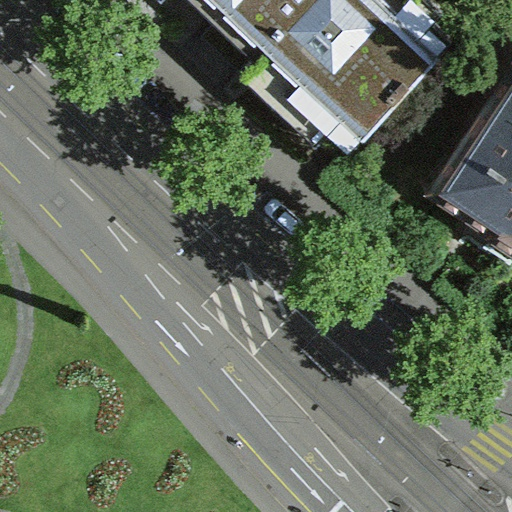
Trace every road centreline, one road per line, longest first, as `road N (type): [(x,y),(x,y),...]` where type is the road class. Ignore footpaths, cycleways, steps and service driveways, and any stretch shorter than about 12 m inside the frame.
road 1 (primary): [(511,475),(0,2)]
road 2 (primary): [(0,136),(353,511)]
